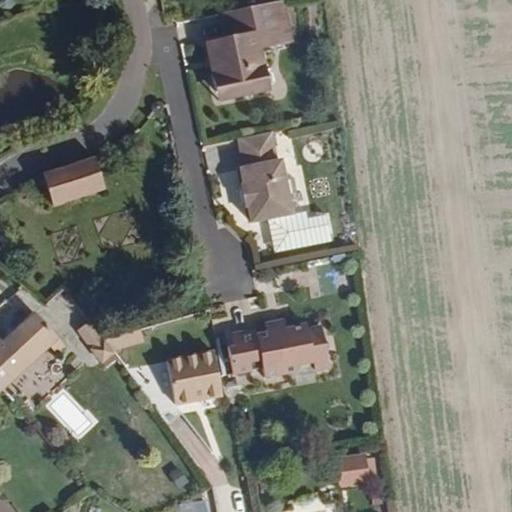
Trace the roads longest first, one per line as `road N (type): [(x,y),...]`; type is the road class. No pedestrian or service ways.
road 1 (residential): [(219,261),(200,215),(168,60),(139,40)]
road 2 (residential): [(139,40),(133,82),(103,126),(0,177)]
